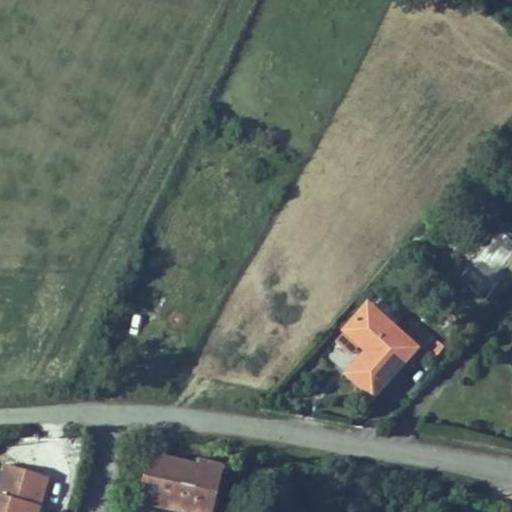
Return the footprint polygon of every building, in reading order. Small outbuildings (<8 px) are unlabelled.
[(511,237),(502,229),(478,258),(497,273),(511,254),(511,237)] [(489,283),(471,266),(460,277),(478,294),(489,283)] [(496,290),(489,283),(478,294),(485,301),(496,290)] [(346,331),(363,347),(367,343),(372,348),(369,352),(348,375),(365,389),(374,397),(417,349),(369,306),(346,331)] [(363,347),(369,352),(372,348),(367,343),(363,347)] [(150,457),(140,501),(189,511),(214,511),(222,478),(198,473),(199,468),(178,463),(150,457)] [(198,473),(222,478),(225,467),(200,462),(199,468),(198,473)] [(24,470),(7,465),(0,490),(0,511),(39,511),(49,476),(24,470)]
